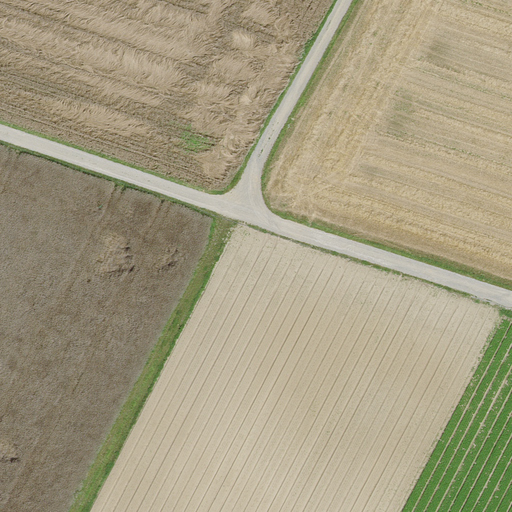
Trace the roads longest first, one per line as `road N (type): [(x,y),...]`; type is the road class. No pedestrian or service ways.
road 1 (track): [(511,299),(0,132)]
road 2 (track): [(345,0),(234,209)]
